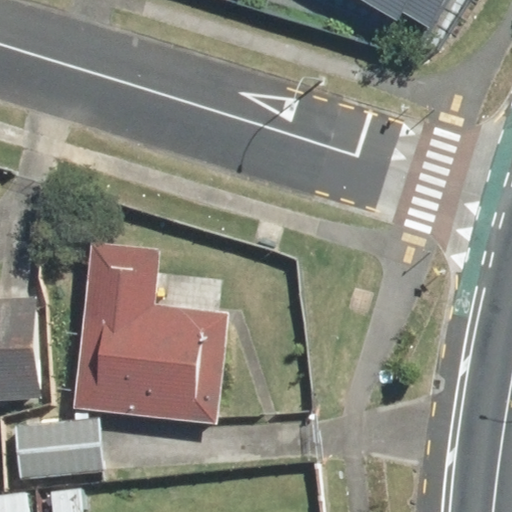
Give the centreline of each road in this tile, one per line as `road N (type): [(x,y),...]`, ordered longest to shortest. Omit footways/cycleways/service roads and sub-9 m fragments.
road 1 (residential): [(0,46),(511,202)]
road 2 (tertiary): [(511,377),(492,511)]
